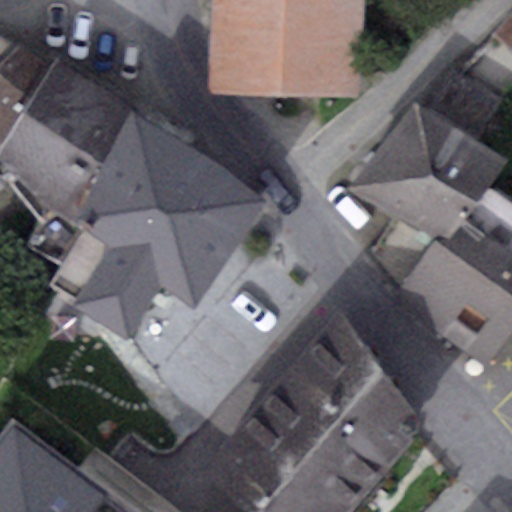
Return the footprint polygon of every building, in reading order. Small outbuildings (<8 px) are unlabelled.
[(213,0),(211,84),(347,94),(352,0),(213,0)] [(511,14),(493,35),(511,50),(511,14)] [(0,35),(0,63),(15,45),(0,35)] [(0,190),(7,187),(0,176),(0,150),(53,67),(15,45),(0,63),(0,190)] [(130,106),(57,60),(53,67),(0,150),(0,156),(41,224),(27,245),(63,266),(84,229),(130,106)] [(452,67),(430,106),(478,139),(502,97),(452,67)] [(347,190),(436,238),(430,247),(387,223),(368,258),(404,281),(396,291),(485,365),(511,327),(511,202),(492,189),(507,159),(478,139),(430,106),(418,100),(347,190)] [(240,178),(130,106),(84,229),(90,233),(55,292),(127,338),(162,285),(195,309),(265,204),(240,178)] [(339,310),(200,473),(247,511),(341,511),(418,429),(339,310)] [(125,511),(12,425),(0,440),(0,511),(125,511)]
